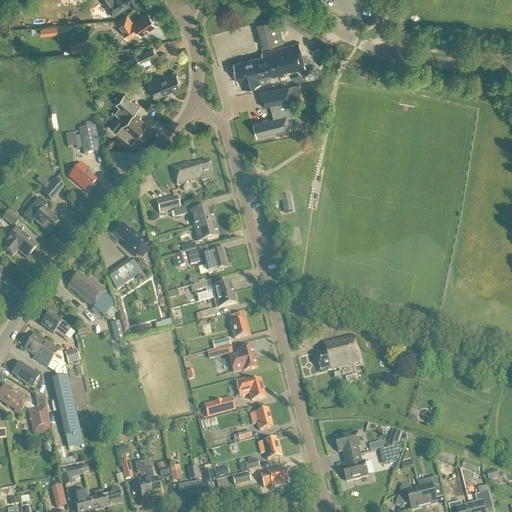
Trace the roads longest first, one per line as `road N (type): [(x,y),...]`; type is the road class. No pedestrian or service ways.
road 1 (unclassified): [(323,500),(223,120),(194,106)]
road 2 (tertiary): [(194,106),(45,278),(0,346)]
road 3 (tertiary): [(511,66),(376,51),(293,0)]
